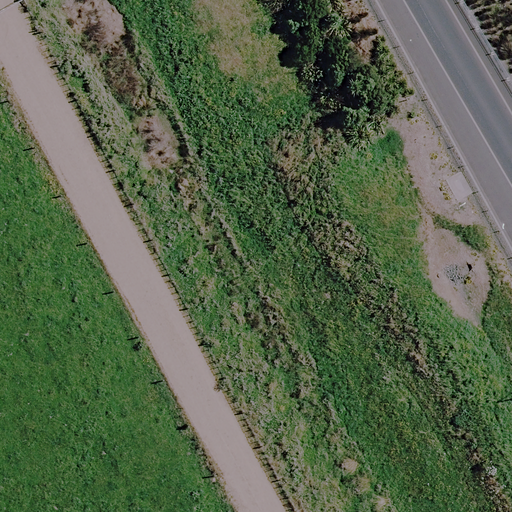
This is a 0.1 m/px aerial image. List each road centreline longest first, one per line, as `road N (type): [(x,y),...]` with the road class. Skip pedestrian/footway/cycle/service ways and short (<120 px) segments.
road 1 (track): [(1,0),(274,511)]
road 2 (motorway): [(511,161),(414,0)]
